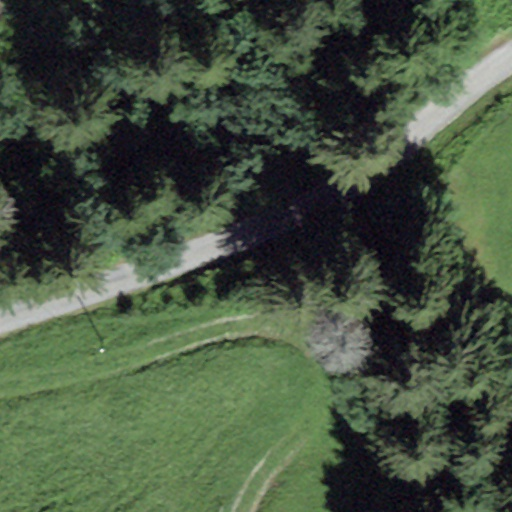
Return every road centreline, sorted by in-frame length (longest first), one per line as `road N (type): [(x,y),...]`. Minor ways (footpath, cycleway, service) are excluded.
road 1 (track): [(511,62),(192,263),(0,318)]
road 2 (track): [(0,398),(239,326),(296,335),(333,380),(328,419),(270,463),(235,511)]
